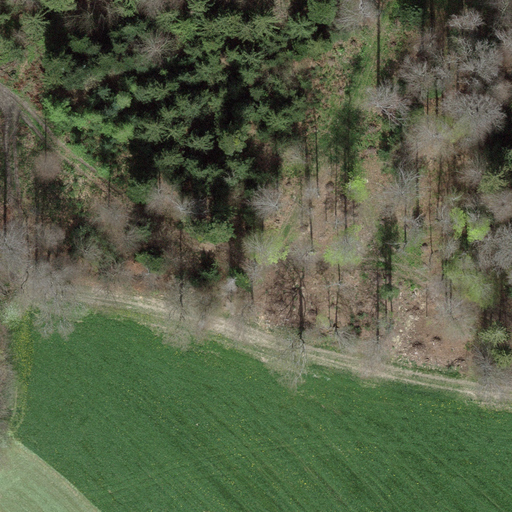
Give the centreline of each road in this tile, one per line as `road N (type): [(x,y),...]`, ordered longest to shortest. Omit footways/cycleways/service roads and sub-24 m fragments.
road 1 (track): [(511,391),(391,376),(192,309),(37,276)]
road 2 (track): [(0,95),(11,111),(15,243),(37,276)]
